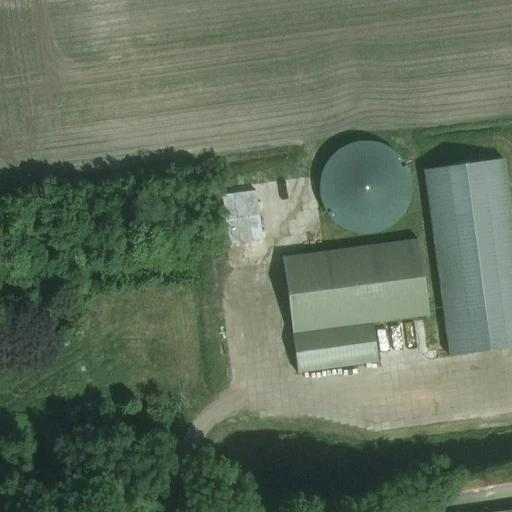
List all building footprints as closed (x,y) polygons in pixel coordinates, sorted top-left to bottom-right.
[(375,148),(367,147),(360,147),(353,149),(346,152),(339,156),(334,162),(330,168),(326,174),(324,182),(323,189),(324,196),(326,204),(329,210),(333,217),(338,222),(344,227),(351,230),(358,232),(365,233),(373,232),(380,230),(387,227),(393,223),(399,218),(403,212),(406,205),(408,198),(409,191),(409,183),(407,176),(404,169),(400,163),(395,158),(389,153),(382,150),(375,148)] [(511,217),(504,159),(423,170),(448,357),(511,348),(511,217)] [(256,194),(222,198),(229,246),(262,242),(256,194)] [(291,332),(297,375),(377,365),(372,325),(428,318),(418,241),(281,258),(291,332)] [(239,276),(97,292),(104,354),(150,349),(152,371),(194,367),(191,344),(246,338),(239,276)]
